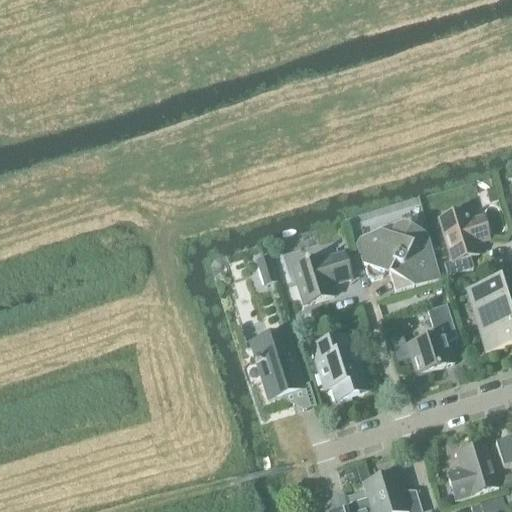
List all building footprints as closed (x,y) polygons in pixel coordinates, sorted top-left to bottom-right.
[(493,188),(485,191),(489,204),(497,202),(493,188)] [(488,242),(481,219),(468,224),(466,217),(439,225),(451,264),(444,267),(447,279),(473,271),(469,260),(478,257),(475,246),(488,242)] [(389,275),(395,294),(438,281),(420,224),(360,242),(356,245),(363,267),(367,269),(365,273),(367,280),(372,283),(382,280),(385,273),(389,275)] [(442,251),(434,253),(437,262),(445,259),(442,251)] [(351,282),(343,256),(323,262),(322,261),(309,265),(308,263),(304,264),(305,266),(291,270),(303,308),(334,299),(331,288),(351,282)] [(257,264),(264,287),(275,283),(268,260),(257,264)] [(474,302),(491,355),(511,348),(511,317),(504,293),(500,282),(476,289),(479,301),(474,302)] [(406,348),(416,378),(454,366),(447,344),(456,341),(446,308),(427,314),(435,339),(406,348)] [(256,367),(267,403),(283,398),(282,396),(290,394),(291,396),(305,392),(287,334),(249,346),(255,364),(255,367),(256,367)] [(354,361),(357,357),(355,351),(348,353),(344,339),(312,350),(320,376),(322,375),(326,391),(331,390),(336,403),(368,393),(358,363),(354,361)] [(511,441),(495,447),(503,471),(511,468),(511,441)] [(456,456),(461,472),(446,477),(455,504),(498,490),(485,448),(456,456)] [(368,502),(366,502),(346,509),(347,511),(406,511),(395,477),(396,476),(396,475),(361,486),(361,487),(363,486),(368,502)] [(502,480),(506,491),(511,488),(511,486),(509,478),(502,480)] [(449,498),(437,501),(440,511),(443,511),(452,509),(449,498)] [(505,511),(501,500),(478,508),(479,511),(505,511)]
